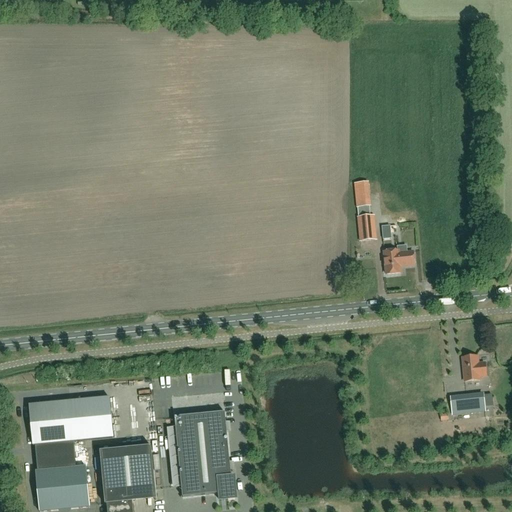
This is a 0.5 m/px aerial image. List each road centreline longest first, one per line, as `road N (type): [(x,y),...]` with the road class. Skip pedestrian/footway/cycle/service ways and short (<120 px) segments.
road 1 (secondary): [(259,318),(0,346)]
road 2 (secondary): [(259,318),(511,293)]
